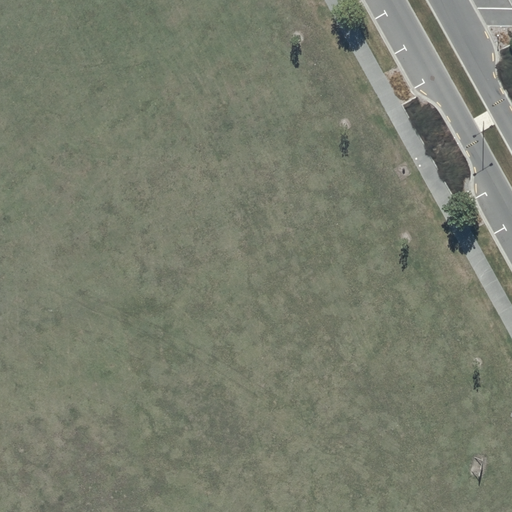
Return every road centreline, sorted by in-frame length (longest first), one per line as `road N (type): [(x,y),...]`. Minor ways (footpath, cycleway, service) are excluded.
road 1 (unclassified): [(511,214),(392,0)]
road 2 (unclassified): [(448,0),(511,128)]
